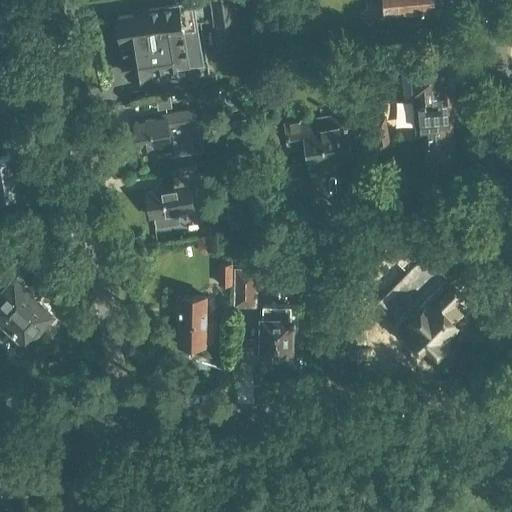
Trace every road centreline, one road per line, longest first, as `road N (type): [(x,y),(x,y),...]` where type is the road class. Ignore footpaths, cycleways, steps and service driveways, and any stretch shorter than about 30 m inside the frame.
road 1 (residential): [(126,417),(53,0)]
road 2 (residential): [(126,417),(500,426),(511,441)]
road 3 (residential): [(509,179),(493,0)]
road 4 (residential): [(0,422),(126,417)]
